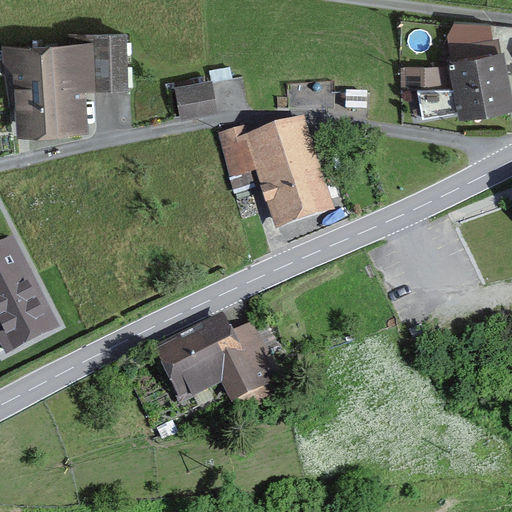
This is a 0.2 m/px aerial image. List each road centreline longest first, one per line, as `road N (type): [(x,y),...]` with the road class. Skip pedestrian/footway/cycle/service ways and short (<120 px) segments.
road 1 (secondary): [(0,405),(511,161)]
road 2 (unclassified): [(345,0),(511,17)]
road 3 (track): [(355,511),(511,485)]
